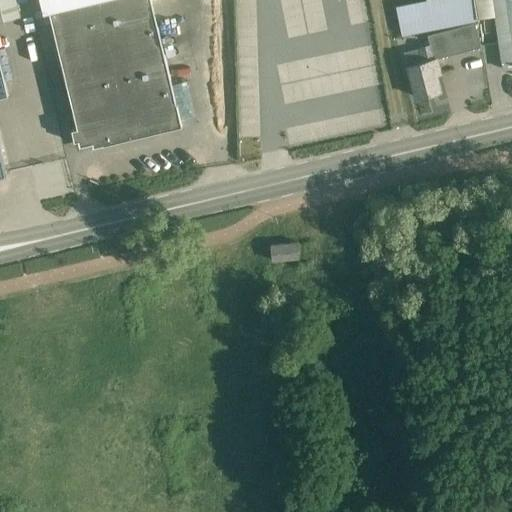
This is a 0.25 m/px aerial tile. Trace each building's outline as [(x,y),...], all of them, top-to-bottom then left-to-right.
[(0,0),(0,175),(5,174),(0,152),(0,96),(8,95),(0,61),(0,21),(20,17),(15,0),(0,0)] [(93,146),(182,125),(151,0),(40,0),(43,11),(49,10),(77,127),(71,129),(74,140),(78,139),(79,145),(92,142),(93,146)] [(511,0),(426,0),(427,4),(396,11),(402,37),(474,20),(495,18),(503,69),(511,68),(511,0)] [(454,52),(481,45),(476,25),(429,37),(431,45),(419,48),(423,62),(407,66),(416,97),(441,90),(436,74),(441,73),(437,58),(454,53),(454,52)] [(273,260),(299,258),(298,242),(271,245),(273,260)]
